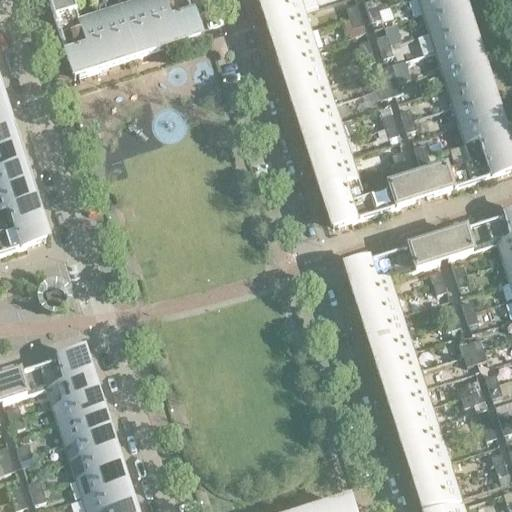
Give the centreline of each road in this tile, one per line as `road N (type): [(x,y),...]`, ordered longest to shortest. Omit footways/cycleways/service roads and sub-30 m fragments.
road 1 (residential): [(0,0),(167,511)]
road 2 (residential): [(392,511),(228,0)]
